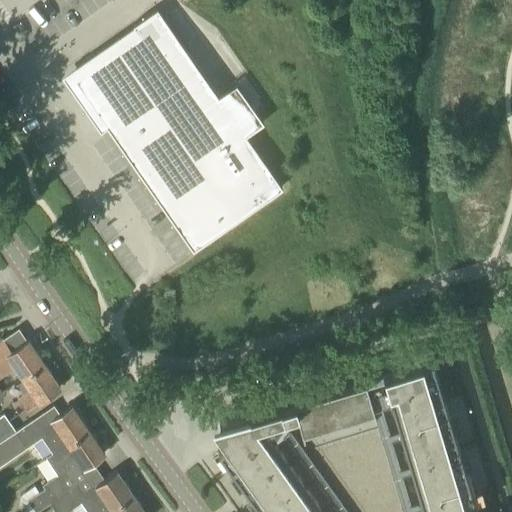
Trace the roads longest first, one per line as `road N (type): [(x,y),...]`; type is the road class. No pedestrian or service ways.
road 1 (track): [(413,0),(409,156),(438,279)]
road 2 (secondary): [(195,511),(36,290)]
